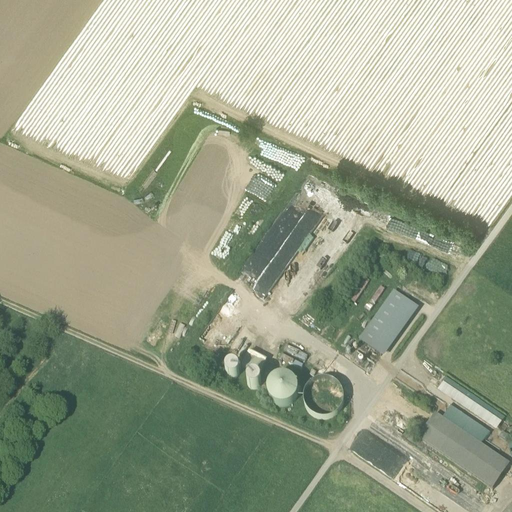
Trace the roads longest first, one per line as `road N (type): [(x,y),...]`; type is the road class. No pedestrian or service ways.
road 1 (track): [(0,303),(337,450)]
road 2 (track): [(511,207),(337,450)]
